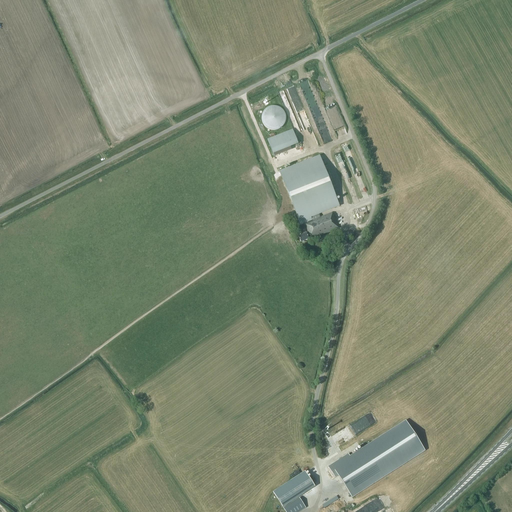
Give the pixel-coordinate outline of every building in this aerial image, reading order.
[(294,104),(300,101),(294,86),(288,88),(291,95),(292,94),(293,96),(291,96),(294,104)] [(262,126),(280,132),(287,112),(274,107),(272,113),(267,111),(262,126)] [(292,130),(267,139),(273,154),(298,144),(292,130)] [(332,213),(320,218),(319,215),(312,217),(312,216),(339,205),(320,157),(280,172),(300,225),(303,224),(305,228),(304,228),(304,227),(298,229),(300,235),(301,235),(297,237),(299,242),(301,242),(303,242),(303,241),(308,239),(307,239),(312,237),(312,238),(338,229),(334,217),(333,217),(332,213)] [(338,476),(351,497),(424,450),(406,421),(350,457),(348,454),(328,467),(335,478),(338,476)] [(305,472),(273,493),(282,507),(314,487),(305,472)] [(336,496),(322,505),(324,508),(338,499),(336,496)] [(283,508),(285,511),(298,511),(305,508),(299,498),(283,508)]
